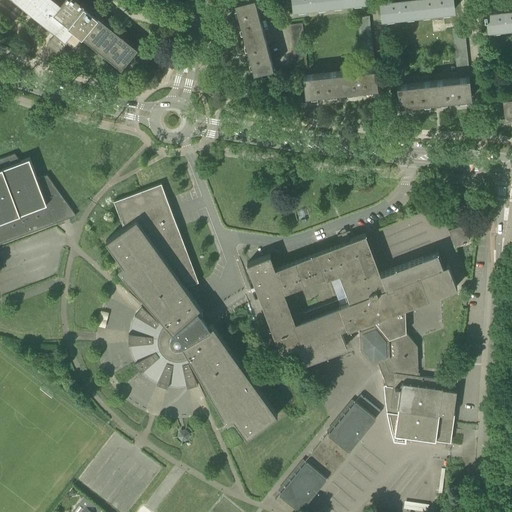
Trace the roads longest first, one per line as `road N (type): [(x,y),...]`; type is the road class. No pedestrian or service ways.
road 1 (tertiary): [(487,511),(509,164)]
road 2 (secondary): [(509,164),(193,125)]
